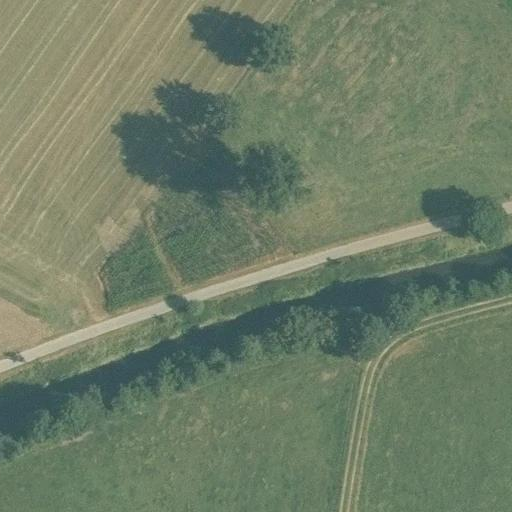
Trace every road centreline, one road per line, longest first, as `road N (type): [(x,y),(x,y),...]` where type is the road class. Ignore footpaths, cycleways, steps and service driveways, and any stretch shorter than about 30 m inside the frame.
road 1 (track): [(0,367),(347,248),(511,208)]
road 2 (track): [(511,288),(393,319),(363,340),(345,379),(334,511)]
road 3 (track): [(349,368),(341,359),(312,370),(295,463)]
